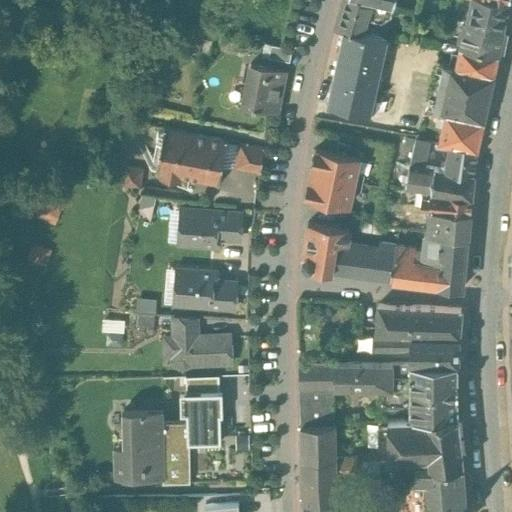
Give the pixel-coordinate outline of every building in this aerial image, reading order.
[(379,0),(342,0),(335,26),(343,28),(343,27),(365,31),(369,16),(381,19),(391,13),(393,3),(379,0)] [(508,0),(470,0),(466,19),(503,27),(508,0)] [(466,19),(465,19),(460,44),(499,52),(503,27),(466,19)] [(365,31),(343,27),(343,28),(327,101),(370,110),(387,35),(365,31)] [(293,44),(271,40),(269,54),(290,58),(293,44)] [(495,73),(499,52),(460,44),(455,64),(495,73)] [(286,65),(251,59),(251,60),(252,60),(244,101),(243,100),(243,102),(259,105),(259,103),(278,107),(286,65)] [(455,64),(443,62),(433,108),(446,110),(485,119),(495,73),(455,64)] [(448,141),(479,147),(485,119),(446,110),(439,139),(448,141)] [(227,136),(164,124),(164,128),(158,131),(156,140),(161,141),(156,167),(161,168),(159,177),(180,181),(182,172),(184,172),(184,173),(188,174),(188,173),(219,179),(222,160),(235,162),(239,142),(227,139),(227,136)] [(430,138),(416,136),(411,157),(417,158),(425,159),(430,138)] [(264,143),(240,138),(239,142),(235,162),(235,163),(261,168),(264,143)] [(448,141),(445,162),(453,163),(452,169),(474,173),(479,147),(448,141)] [(359,154),(316,145),(313,160),(314,160),(312,169),(354,178),(356,170),(359,154)] [(416,162),(410,161),(406,183),(406,185),(422,188),(472,196),(474,173),(452,169),(453,163),(445,162),(444,167),(416,162)] [(142,168),(125,166),(123,182),(140,185),(142,168)] [(354,178),(312,169),(310,178),(309,178),(306,192),(349,201),(352,186),(354,178)] [(364,171),(356,170),(354,178),(363,180),(364,171)] [(363,180),(354,178),(352,186),(361,188),(363,180)] [(406,183),(394,181),(390,201),(403,203),(406,185),(406,183)] [(472,196),(422,188),(420,204),(429,205),(429,206),(470,211),(472,196)] [(242,208),(182,203),(179,239),(219,242),(220,233),(240,235),(242,208)] [(416,204),(403,203),(400,216),(428,218),(427,229),(468,236),(470,211),(429,206),(429,205),(420,204),(416,204)] [(350,224),(309,218),(302,258),(305,262),(332,267),(339,237),(347,238),(350,224)] [(427,229),(425,229),(423,246),(419,246),(420,244),(397,241),(391,276),(463,286),(468,236),(427,229)] [(347,238),(339,237),(332,267),(391,276),(397,241),(380,238),(379,243),(347,238)] [(174,295),(176,261),(168,260),(167,295),(174,295)] [(217,266),(177,263),(175,299),(235,304),(237,277),(217,275),(217,266)] [(461,307),(386,301),(385,323),(376,323),(375,330),(459,333),(461,307)] [(165,310),(137,308),(136,322),(164,324),(165,310)] [(197,313),(173,311),(174,331),(198,330),(197,313)] [(198,330),(174,331),(174,346),(172,350),(172,355),(175,360),(180,362),(185,362),(189,359),(232,358),(231,328),(198,330)] [(373,332),(363,332),(363,347),(373,347),(373,332)] [(459,335),(373,332),(373,347),(397,347),(410,345),(410,359),(458,361),(459,335)] [(334,357),(299,356),(300,383),(333,383),(334,383),(334,357)] [(393,358),(334,357),(334,383),(382,385),(393,385),(393,358)] [(458,361),(410,359),(393,358),(393,385),(382,385),(382,389),(380,389),(380,410),(410,408),(412,415),(458,414),(458,361)] [(186,417),(164,417),(165,473),(163,473),(164,476),(189,476),(189,474),(188,437),(216,436),(214,382),(185,383),(186,417)] [(333,383),(300,383),(301,420),(332,419),(333,383)] [(164,405),(123,406),(124,443),(114,443),(115,474),(163,473),(165,473),(164,417),(164,405)] [(412,415),(388,416),(389,457),(429,454),(430,465),(463,462),(458,414),(412,415)] [(332,419),(301,420),(301,473),(336,471),(336,453),(335,419),(332,419)] [(358,452),(336,453),(336,471),(358,470),(358,452)] [(389,457),(379,458),(380,469),(397,468),(402,467),(402,466),(430,465),(429,454),(389,457)] [(430,465),(402,466),(402,467),(397,468),(400,511),(467,511),(463,462),(430,465)] [(336,471),(301,473),(303,497),(337,496),(336,471)] [(240,511),(239,496),(206,499),(206,511),(240,511)] [(332,511),(332,502),(303,503),(303,511),(332,511)]
